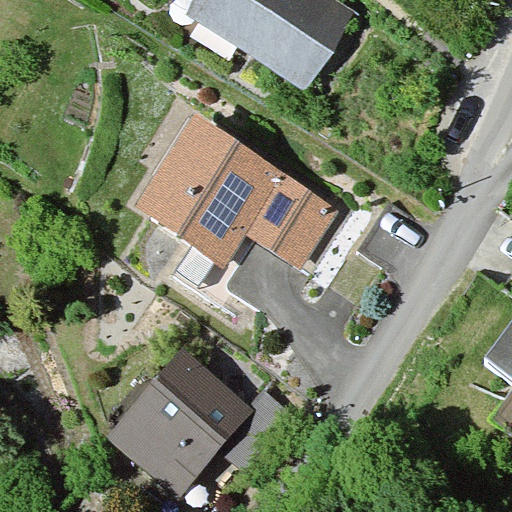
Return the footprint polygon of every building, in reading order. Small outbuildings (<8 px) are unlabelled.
[(350,15),(325,0),(203,0),(191,22),(304,91),(350,15)] [(332,217),(195,133),(141,220),(226,273),(249,237),(300,268),(332,217)] [(511,340),(491,371),(511,385),(511,340)] [(245,410),(188,358),(116,436),(173,488),(214,444),(245,410)] [(261,392),(245,410),(214,444),(241,469),(288,418),(261,392)]
